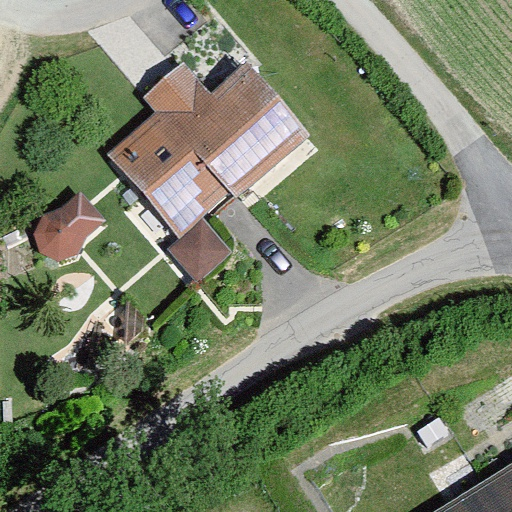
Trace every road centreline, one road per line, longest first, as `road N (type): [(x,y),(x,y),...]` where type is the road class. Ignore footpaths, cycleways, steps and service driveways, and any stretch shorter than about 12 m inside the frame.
road 1 (residential): [(41,511),(209,392),(382,291),(511,246)]
road 2 (unclassified): [(350,0),(426,78),(511,201)]
